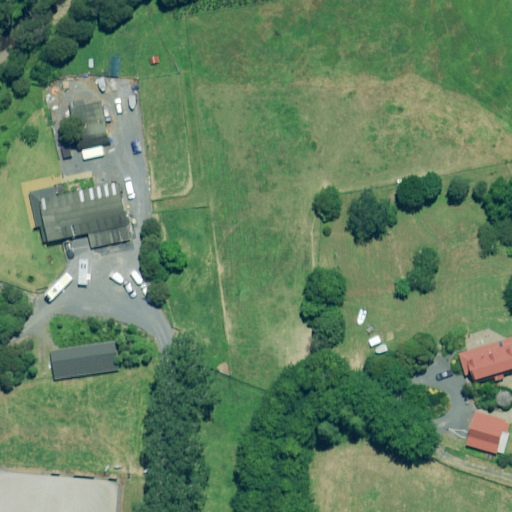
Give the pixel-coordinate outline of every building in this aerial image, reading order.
[(70,108),(74,129),(78,150),(109,144),(101,102),(70,108)] [(92,248),(130,239),(118,183),(56,196),(54,187),(30,192),(37,227),(41,226),(44,243),(89,234),(92,248)] [(511,338),(461,354),(467,375),(472,373),(475,382),(497,375),(498,379),(504,377),(503,373),(511,370),(511,338)] [(115,342),(51,351),(55,379),(119,370),(115,342)] [(498,454),(508,421),(476,412),(467,445),(498,454)]
